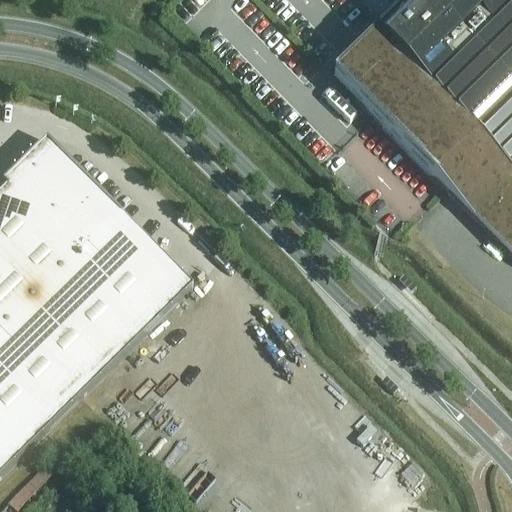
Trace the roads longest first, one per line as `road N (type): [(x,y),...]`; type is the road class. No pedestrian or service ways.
road 1 (tertiary): [(0,50),(60,62),(142,105),(511,473)]
road 2 (tertiary): [(511,432),(159,87),(64,39),(0,27)]
